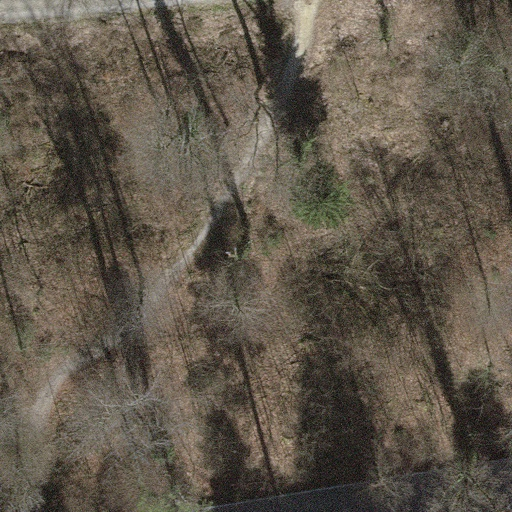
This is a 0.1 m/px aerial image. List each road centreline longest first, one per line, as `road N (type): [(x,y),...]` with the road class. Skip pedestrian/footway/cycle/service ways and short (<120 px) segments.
road 1 (track): [(53,511),(42,410),(68,364),(122,333),(179,269),(275,110),(319,0)]
road 2 (tertiary): [(316,511),(511,476)]
